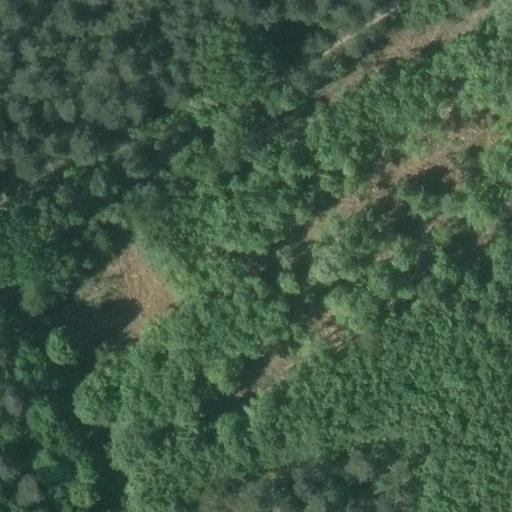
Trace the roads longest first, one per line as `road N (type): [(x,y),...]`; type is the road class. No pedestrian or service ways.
road 1 (track): [(0,254),(398,0)]
road 2 (track): [(0,280),(144,511)]
